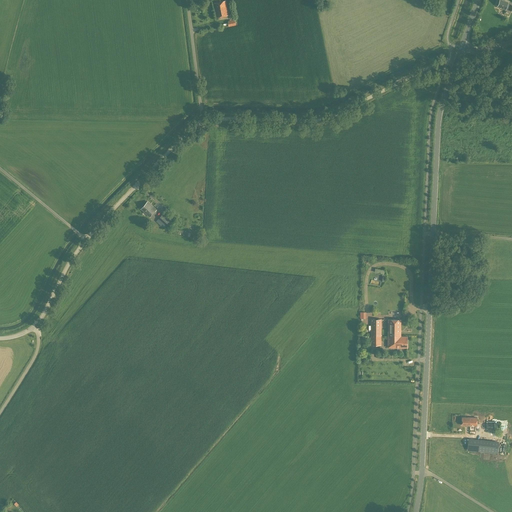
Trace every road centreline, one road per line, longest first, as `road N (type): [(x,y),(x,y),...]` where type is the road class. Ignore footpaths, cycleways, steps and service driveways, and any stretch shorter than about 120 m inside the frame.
road 1 (tertiary): [(415,511),(439,113),(458,54)]
road 2 (unclassified): [(200,122),(331,116),(458,54)]
road 3 (unclassified): [(84,240),(200,122)]
road 4 (unclassified): [(200,122),(186,0)]
